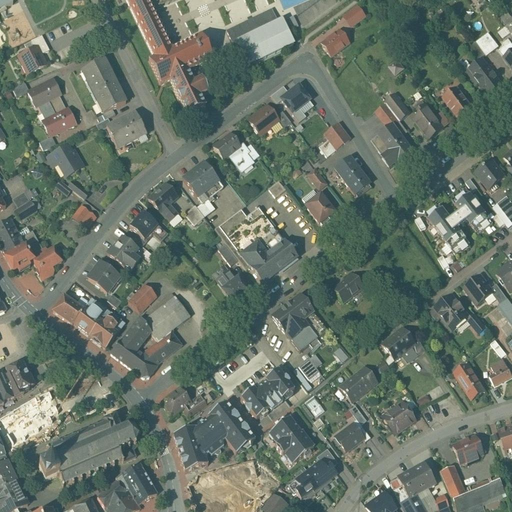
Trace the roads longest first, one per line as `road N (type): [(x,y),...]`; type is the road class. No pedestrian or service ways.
road 1 (residential): [(396,204),(311,66),(296,63),(174,156)]
road 2 (residential): [(396,204),(135,398)]
road 3 (residential): [(174,156),(138,184),(35,316)]
road 4 (residential): [(511,407),(390,460),(342,511)]
road 5 (residential): [(96,0),(174,156)]
road 6 (residential): [(511,241),(406,316),(415,329)]
road 7 (residential): [(511,118),(396,204)]
road 8 (tertiary): [(174,511),(167,462),(135,398)]
